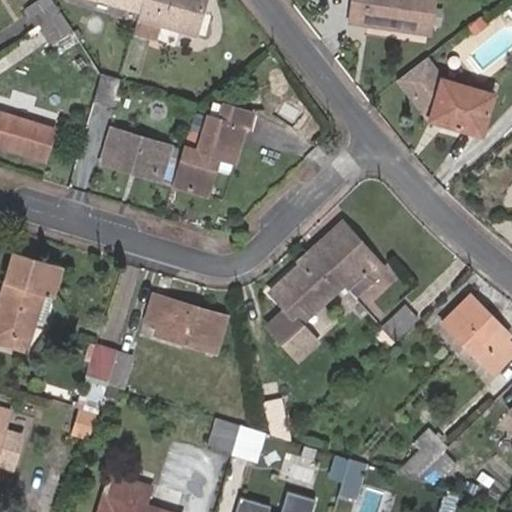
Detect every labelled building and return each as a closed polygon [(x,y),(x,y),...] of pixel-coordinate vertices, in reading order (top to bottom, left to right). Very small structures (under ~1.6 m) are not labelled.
[(57,13),(59,11),(51,0),(38,0),(25,10),(37,27),(39,25),(57,13)] [(102,0),(140,11),(143,0),(102,0)] [(143,0),(140,11),(134,33),(155,39),(160,24),(196,34),(204,0),(143,0)] [(429,30),(433,0),(353,0),(351,19),(429,30)] [(86,55),(57,13),(39,25),(69,67),(86,55)] [(429,119),(441,79),(426,58),(400,79),(429,119)] [(100,74),(92,102),(111,107),(119,79),(100,74)] [(481,134),(493,95),(441,79),(429,119),(481,134)] [(14,103),(0,98),(0,145),(45,160),(55,129),(12,114),(14,103)] [(183,149),(173,184),(210,195),(220,160),(236,165),(251,112),(226,105),(221,119),(207,116),(197,146),(185,143),(183,149)] [(103,163),(173,184),(183,149),(112,128),(103,163)] [(341,222),(311,250),(341,283),(347,289),(362,274),(369,282),(384,269),(341,222)] [(341,283),(311,250),(300,260),(302,263),(271,292),(287,309),(299,322),(300,321),(341,283)] [(44,321),(60,270),(15,256),(0,303),(0,340),(25,348),(35,319),(44,321)] [(122,265),(111,338),(132,341),(143,268),(122,265)] [(214,351),(224,315),(154,294),(147,320),(159,324),(156,333),(214,351)] [(511,336),(469,294),(441,321),(492,374),(511,355),(511,341),(509,338),(511,336)] [(394,342),(419,317),(406,303),(381,328),(394,342)] [(319,341),(300,321),(299,322),(287,309),(269,326),(299,359),(319,341)] [(80,392),(102,400),(106,384),(117,350),(94,343),(80,392)] [(117,350),(106,384),(123,389),(135,355),(117,350)] [(264,402),(271,434),(291,440),(282,398),(264,402)] [(0,442),(3,433),(9,412),(0,408),(0,442)] [(91,435),(98,413),(83,409),(77,431),(91,435)] [(207,446),(231,454),(240,425),(215,417),(207,446)] [(240,425),(231,454),(254,460),(262,432),(240,425)] [(443,450),(447,446),(429,427),(414,442),(419,448),(394,472),(414,478),(443,450)] [(0,466),(11,470),(21,439),(3,433),(0,442),(0,466)] [(414,478),(436,485),(456,465),(443,450),(414,478)] [(349,458),(340,487),(357,492),(366,463),(349,458)] [(110,472),(104,492),(145,504),(151,485),(110,472)] [(169,511),(145,504),(104,492),(97,511),(169,511)] [(313,511),(317,501),(289,492),(282,511),(270,511),(272,507),(242,498),(237,511),(313,511)]
